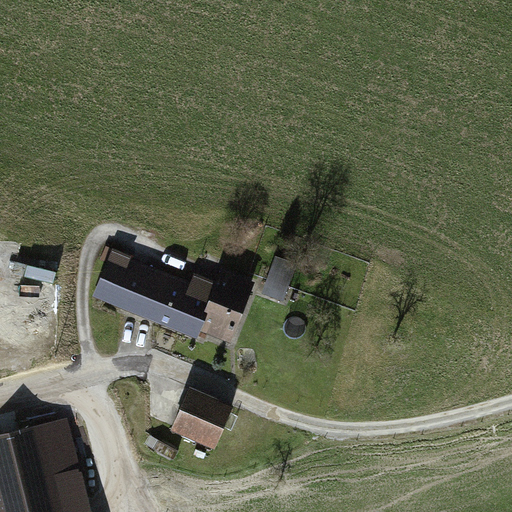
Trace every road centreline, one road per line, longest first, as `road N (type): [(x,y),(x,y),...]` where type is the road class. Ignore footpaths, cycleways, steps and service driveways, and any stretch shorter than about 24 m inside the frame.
road 1 (track): [(0,397),(137,366),(172,370),(327,431),(404,430),(511,403)]
road 2 (track): [(122,511),(91,372),(82,276),(93,245),(111,234),(194,267)]
